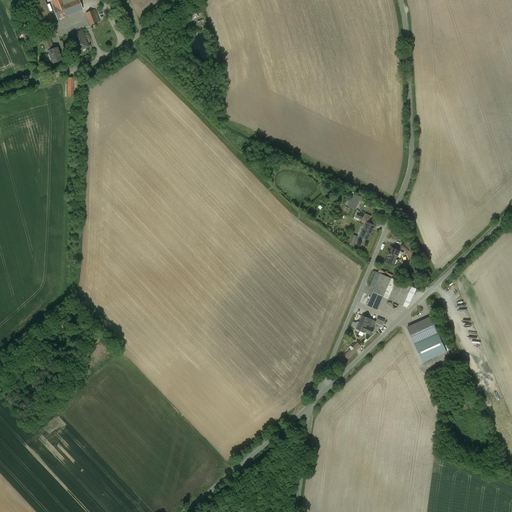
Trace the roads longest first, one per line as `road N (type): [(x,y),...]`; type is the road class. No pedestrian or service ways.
road 1 (unclassified): [(321,394),(410,169),(400,0)]
road 2 (unclassified): [(321,394),(511,212)]
road 3 (unclassified): [(187,0),(102,59),(0,93)]
road 4 (unclassified): [(185,511),(311,405)]
